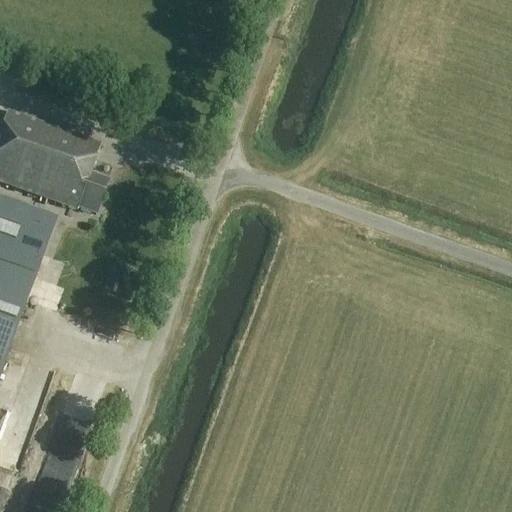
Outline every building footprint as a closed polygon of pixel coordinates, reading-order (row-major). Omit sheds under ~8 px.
[(99,218),(111,184),(92,177),(102,150),(7,116),(0,135),(0,186),(78,215),(80,211),(99,218)] [(0,260),(34,273),(36,274),(55,219),(0,199),(0,260)] [(0,260),(0,366),(34,273),(0,260)] [(98,359),(97,374),(110,375),(111,360),(98,359)] [(75,385),(63,434),(92,441),(104,392),(75,385)]
